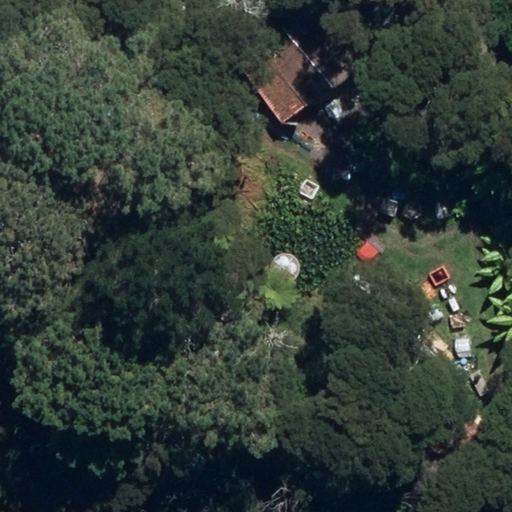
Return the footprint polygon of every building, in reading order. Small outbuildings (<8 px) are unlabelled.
[(281,119),(368,55),(326,0),(304,0),(232,54),(281,119)] [(511,0),(502,0),(511,20),(511,0)] [(347,123),(325,145),(383,205),(405,183),(347,123)] [(380,357),(400,376),(421,353),(401,335),(380,357)] [(402,476),(430,511),(441,511),(502,462),(469,422),(402,476)]
